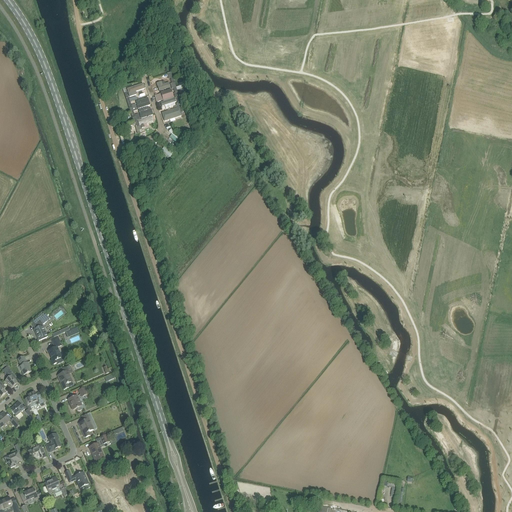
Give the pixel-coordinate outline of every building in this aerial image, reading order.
[(164,81),(157,83),(159,91),(171,88),(169,82),(165,84),(164,81)] [(143,84),(127,89),(130,97),(137,95),(136,92),(145,89),(143,84)] [(161,94),(158,95),(161,101),(163,100),(163,101),(174,98),(171,90),(161,93),(161,94)] [(148,98),(136,102),(138,109),(151,105),(148,98)] [(175,98),(161,103),(162,107),(165,106),(166,109),(174,106),(175,105),(174,103),(176,102),(175,98)] [(130,102),(127,103),(130,112),(131,112),(133,111),(137,110),(135,104),(131,106),(130,102)] [(178,108),(162,113),(165,121),(170,120),(174,118),(176,118),(181,116),(182,116),(179,108),(178,108)] [(149,110),(139,113),(141,119),(153,115),(151,109),(149,110)] [(133,111),(131,112),(131,113),(133,121),(134,122),(141,120),(139,114),(135,115),(133,111)] [(141,120),(134,122),(136,128),(137,131),(139,131),(140,131),(142,130),(140,126),(141,126),(142,127),(142,128),(149,126),(148,123),(153,122),(151,116),(141,120)] [(165,146),(160,153),(168,159),(173,152),(165,146)] [(39,341),(44,339),(48,337),(43,325),(50,319),(45,313),(35,321),(32,323),(34,329),(34,330),(35,329),(38,335),(37,336),(39,341)] [(70,330),(68,331),(71,337),(79,333),(77,328),(70,330)] [(55,348),(49,351),(53,361),(52,362),(53,365),(57,363),(58,364),(64,362),(62,358),(57,347),(62,346),(58,337),(52,340),(55,348)] [(21,366),(19,367),(21,371),(22,371),(23,374),(31,371),(28,363),(27,364),(24,357),(18,360),(21,366)] [(70,365),(62,368),(64,373),(58,376),(64,390),(70,387),(68,384),(73,382),(69,374),(73,373),(70,365)] [(10,369),(5,373),(9,378),(6,381),(12,388),(14,386),(15,387),(18,385),(17,384),(13,379),(16,376),(10,369)] [(85,388),(79,390),(82,397),(88,394),(85,388)] [(27,399),(25,400),(27,405),(29,409),(31,408),(39,405),(40,404),(42,407),(44,406),(43,403),(39,393),(36,394),(35,394),(34,393),(33,392),(32,393),(32,394),(28,395),(29,397),(26,398),(27,399)] [(82,409),(81,407),(82,407),(77,396),(68,400),(73,410),(77,409),(78,411),(80,411),(82,410),(82,409)] [(16,416),(17,416),(19,419),(23,416),(21,413),(25,409),(18,402),(14,406),(14,407),(11,410),(16,416)] [(33,417),(31,414),(29,409),(25,412),(31,419),(33,417)] [(1,415),(1,416),(0,417),(0,426),(1,428),(10,420),(4,413),(2,414),(1,415)] [(93,420),(91,413),(82,417),(84,421),(79,423),(85,438),(91,435),(89,432),(94,430),(90,422),(93,420)] [(39,416),(35,418),(39,425),(43,422),(39,416)] [(17,428),(20,425),(14,418),(11,421),(17,428)] [(58,449),(57,449),(61,447),(58,439),(59,439),(57,434),(53,436),(49,438),(51,444),(47,446),(50,453),(56,450),(58,449)] [(103,442),(98,444),(89,447),(96,462),(105,458),(100,448),(104,446),(104,444),(111,441),(108,435),(101,438),(103,442)] [(44,452),(42,447),(40,443),(36,445),(37,449),(29,453),(30,456),(32,461),(42,456),(41,453),(44,452)] [(5,458),(5,459),(7,463),(9,463),(11,468),(14,467),(15,468),(19,467),(17,463),(22,461),(21,459),(19,454),(18,452),(5,458)] [(69,471),(65,473),(70,483),(76,480),(80,489),(84,487),(86,490),(90,488),(89,485),(84,472),(72,477),(69,471)] [(60,485),(59,483),(56,477),(52,478),(52,480),(45,484),(49,494),(54,492),(55,494),(62,491),(65,497),(69,495),(66,488),(64,483),(60,485)] [(391,496),(396,497),(398,483),(385,480),(384,486),(392,487),(391,496)] [(23,494),(20,495),(24,503),(27,502),(33,499),(34,501),(42,497),(39,492),(36,493),(34,489),(23,493),(23,494)] [(0,511),(4,511),(4,510),(11,507),(12,511),(14,510),(14,511),(20,511),(17,505),(17,504),(15,498),(10,500),(9,497),(0,501),(0,511)]
